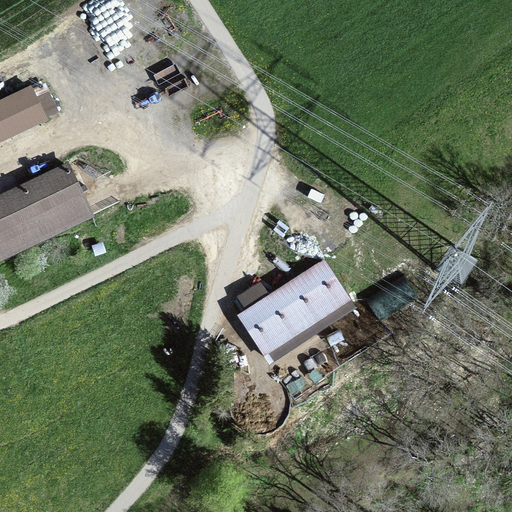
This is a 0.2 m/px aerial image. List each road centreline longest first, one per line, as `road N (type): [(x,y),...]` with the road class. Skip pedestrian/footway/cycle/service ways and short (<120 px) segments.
road 1 (unclassified): [(115,511),(177,423),(264,115),(191,0)]
road 2 (track): [(0,330),(243,211)]
